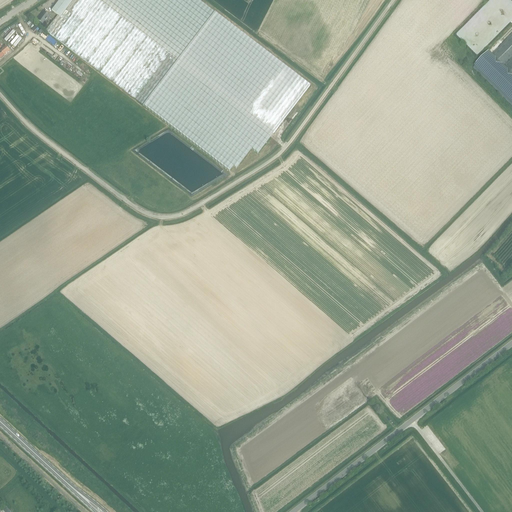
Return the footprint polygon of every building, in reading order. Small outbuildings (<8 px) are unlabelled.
[(142,106),(169,70),(176,61),(177,61),(213,13),(196,0),(59,0),(51,11),(57,16),(45,32),(142,106)] [(43,25),(50,17),(43,12),(37,21),(43,25)] [(177,61),(176,61),(169,70),(142,106),(229,171),(233,166),(236,169),(251,149),(258,154),(310,86),(213,13),(177,61)] [(488,46),(496,39),(495,37),(487,45),(488,46)] [(511,73),(511,37),(494,56),(511,73)] [(0,59),(9,52),(6,47),(3,49),(2,47),(0,44),(0,51),(0,52),(0,51),(0,59)] [(489,51),(475,66),(511,102),(511,73),(494,56),(492,54),(489,51)]
